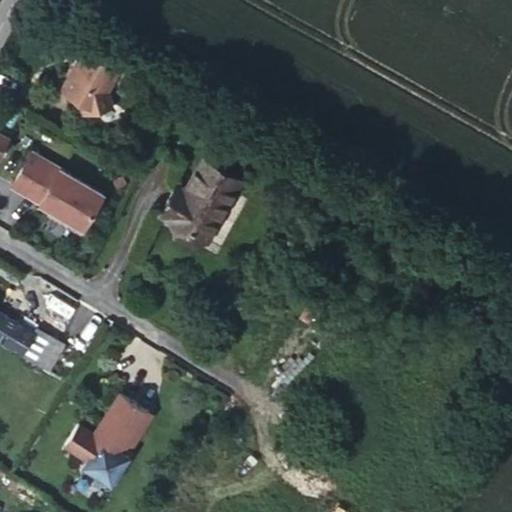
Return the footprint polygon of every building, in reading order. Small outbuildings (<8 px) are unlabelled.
[(87,47),(75,68),(81,72),(94,50),(87,47)] [(81,72),(75,68),(63,89),(78,98),(83,114),(117,104),(112,88),(124,67),(94,50),(81,72)] [(0,132),(0,155),(10,138),(0,132)] [(103,189),(30,149),(11,184),(40,199),(52,207),(83,224),(103,189)] [(177,190),(166,212),(206,235),(240,175),(204,154),(186,186),(183,192),(177,190)] [(160,208),(166,212),(177,190),(183,192),(186,186),(176,180),(160,208)] [(83,224),(52,207),(50,211),(81,229),(83,224)] [(0,337),(51,368),(67,341),(38,324),(35,328),(0,307),(0,337)] [(147,407),(117,388),(92,430),(76,420),(63,441),(86,456),(82,462),(109,480),(127,452),(121,448),(126,441),(147,407)] [(151,409),(147,407),(126,441),(130,443),(151,409)]
